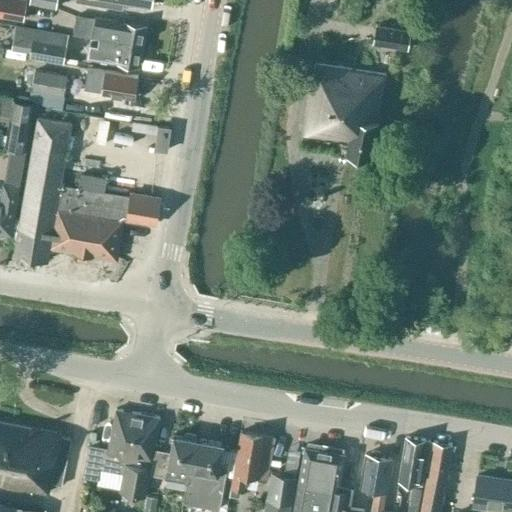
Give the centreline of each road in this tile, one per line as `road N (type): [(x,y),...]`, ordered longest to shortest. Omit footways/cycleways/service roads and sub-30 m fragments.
road 1 (unclassified): [(511,443),(147,380)]
road 2 (tertiary): [(511,366),(159,308)]
road 3 (tertiary): [(159,308),(211,0)]
road 4 (tertiary): [(159,308),(0,282)]
road 5 (unclassified): [(0,353),(147,380)]
